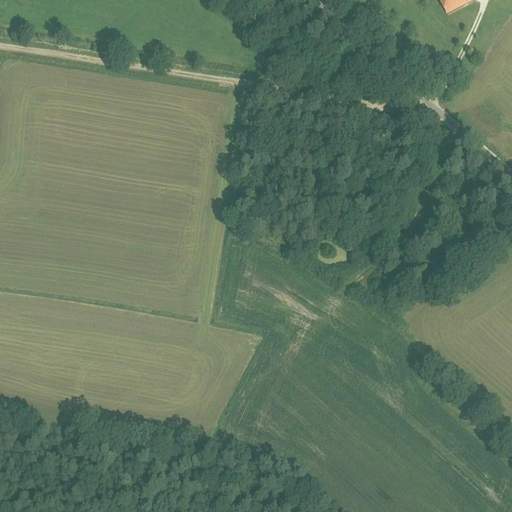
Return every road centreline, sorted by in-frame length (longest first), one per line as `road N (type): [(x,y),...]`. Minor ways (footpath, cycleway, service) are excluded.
road 1 (track): [(0,45),(444,116)]
road 2 (unclassified): [(511,174),(311,0)]
